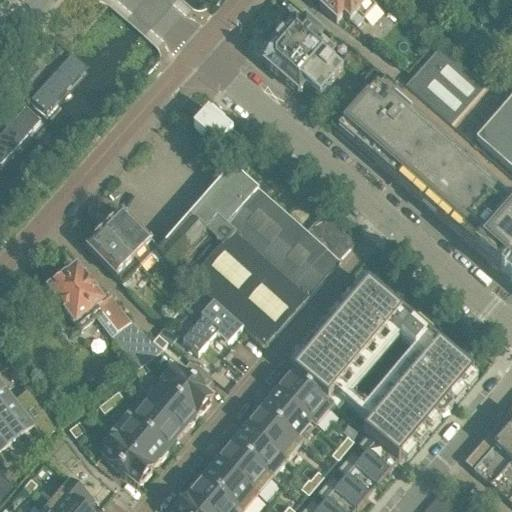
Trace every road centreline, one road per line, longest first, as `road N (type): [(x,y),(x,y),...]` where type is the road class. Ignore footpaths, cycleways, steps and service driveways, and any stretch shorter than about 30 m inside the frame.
road 1 (residential): [(390,218),(143,511)]
road 2 (residential): [(196,49),(0,272)]
road 3 (residential): [(390,218),(196,49)]
road 4 (residential): [(400,511),(511,374)]
road 5 (residential): [(511,328),(390,218)]
